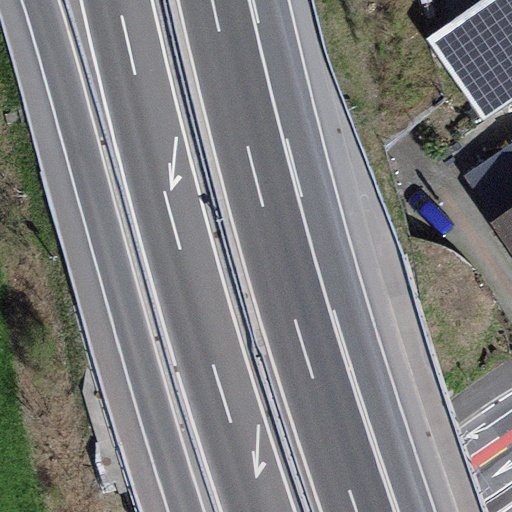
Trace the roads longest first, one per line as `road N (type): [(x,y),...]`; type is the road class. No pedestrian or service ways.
road 1 (trunk): [(40,0),(187,511)]
road 2 (trunk): [(118,0),(176,235),(262,511)]
road 3 (motorway): [(281,276),(209,0)]
road 4 (motorway): [(416,511),(359,341),(281,276)]
road 5 (motorway): [(356,511),(281,276)]
